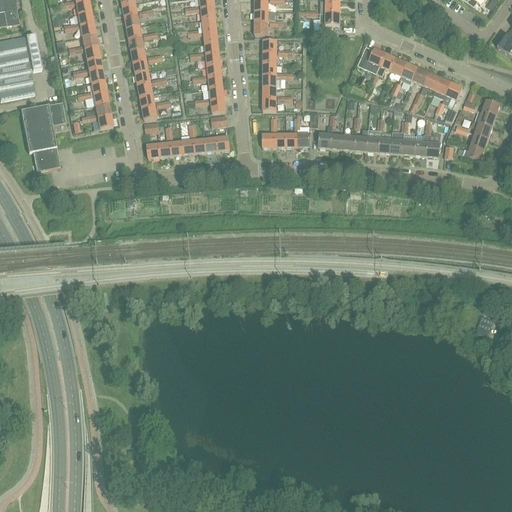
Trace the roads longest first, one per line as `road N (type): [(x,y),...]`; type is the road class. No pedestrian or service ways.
road 1 (primary): [(73,511),(66,356),(26,229),(0,184)]
road 2 (residential): [(244,170),(309,168),(484,187),(495,181),(511,135)]
road 3 (primary): [(0,232),(46,348),(60,451),(57,511)]
road 4 (residential): [(139,182),(107,0)]
road 5 (residential): [(511,94),(375,33),(363,0)]
road 6 (residential): [(244,170),(229,0)]
